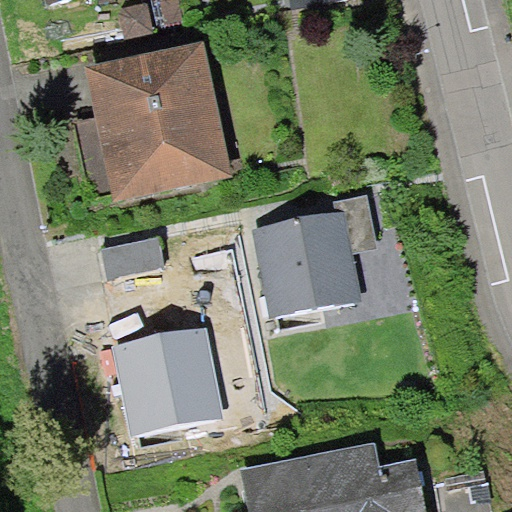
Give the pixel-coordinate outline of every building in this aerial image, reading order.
[(37,0),(40,13),(104,0),(37,0)] [(191,63),(78,91),(106,204),(218,177),(191,63)] [(324,216),(246,237),(264,328),(350,310),(383,300),(359,208),(324,216)] [(137,244),(92,256),(106,313),(152,302),(137,244)] [(195,339),(111,360),(129,435),(214,415),(195,339)] [(362,444),(232,471),(240,511),(417,511),(406,462),(368,470),(362,444)]
